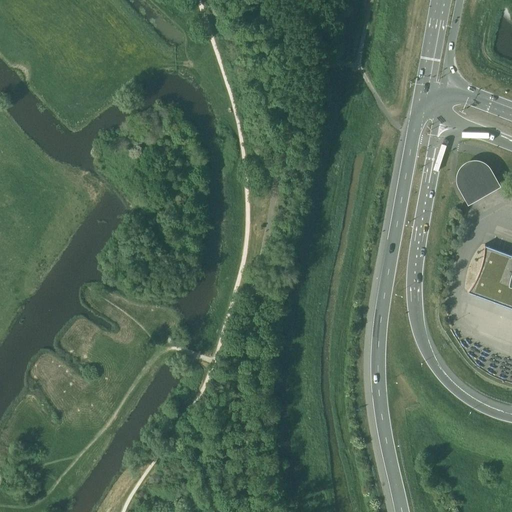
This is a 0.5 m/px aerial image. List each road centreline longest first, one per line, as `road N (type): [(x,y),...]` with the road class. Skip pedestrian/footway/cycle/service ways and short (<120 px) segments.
road 1 (motorway): [(420,94),(379,329),(379,395),(402,511)]
road 2 (motorway): [(511,416),(449,384),(420,335),(416,250),(437,116)]
